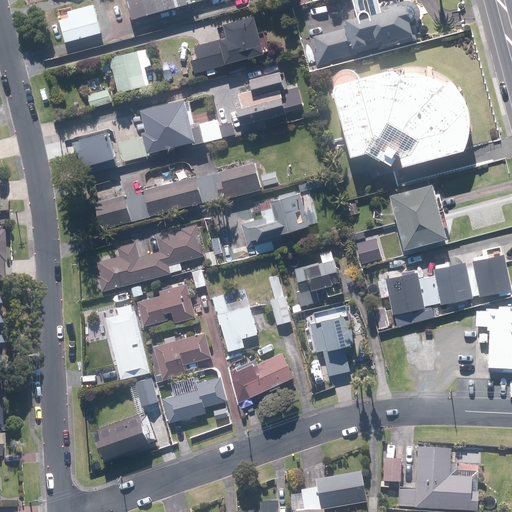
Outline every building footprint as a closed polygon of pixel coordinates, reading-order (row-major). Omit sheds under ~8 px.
[(126,0),(131,18),(191,2),(190,0),(126,0)] [(400,43),(399,41),(414,37),(412,27),(416,25),(419,22),(421,17),(421,12),(419,7),(415,3),(410,2),(406,3),(381,9),(379,0),(353,0),(358,18),(347,21),(348,26),(346,27),(347,30),(315,38),(319,53),(316,54),(319,67),(333,64),(333,61),(380,49),(381,51),(390,49),(389,46),(400,43)] [(69,18),(60,20),(65,41),(101,32),(94,4),(67,11),(69,18)] [(193,62),(196,75),(207,72),(215,69),(266,56),(256,18),(225,27),(229,39),(195,48),(199,60),(193,62)] [(147,49),(110,58),(119,93),(149,85),(145,67),(152,66),(147,49)] [(173,64),(166,64),(166,80),(174,80),(173,64)] [(337,90),(333,92),(349,154),(365,150),(379,158),(379,157),(389,163),(394,153),(399,156),(401,163),(461,147),(463,142),(465,137),(466,131),(467,126),(467,120),(467,115),(466,109),(465,104),(463,98),(460,93),(457,89),(454,84),(449,80),(442,82),(438,79),(433,77),(428,75),(423,74),(417,73),(412,72),(407,72),(401,73),(396,75),(391,69),(335,84),(337,90)] [(237,92),(241,105),(235,107),(240,124),(249,121),(252,131),(259,129),(256,120),(303,107),(298,86),(284,90),(279,71),(248,80),(250,89),(237,92)] [(90,95),(87,96),(90,108),(111,102),(110,97),(114,96),(112,88),(101,91),(100,88),(88,91),(90,95)] [(142,135),(147,153),(194,141),(184,100),(140,110),(146,132),(142,133),(142,135)] [(219,118),(204,122),(210,141),(224,138),(219,118)] [(83,175),(117,167),(109,134),(74,142),(83,175)] [(119,141),(124,162),(147,157),(147,153),(142,135),(119,141)] [(261,186),(278,182),(275,171),(258,175),(255,163),(204,177),(211,201),(220,198),(220,200),(262,189),(261,186)] [(196,176),(174,182),(181,208),(202,202),(203,203),(211,201),(204,177),(197,179),(196,176)] [(144,192),(135,194),(142,218),(181,208),(174,182),(143,190),(144,192)] [(400,222),(441,211),(436,194),(434,184),(392,194),(400,222)] [(308,219),(301,193),(272,201),(277,219),(268,221),(267,217),(242,223),(249,247),(283,237),(282,233),(310,226),(309,224),(308,219)] [(124,195),(95,202),(102,229),(142,218),(135,194),(125,197),(124,195)] [(358,213),(356,203),(348,204),(350,215),(358,213)] [(441,211),(400,222),(407,247),(447,237),(445,227),(441,211)] [(182,270),(179,262),(204,255),(197,224),(182,228),(182,230),(157,236),(160,251),(150,253),(156,277),(171,274),(170,273),(182,270)] [(234,248),(229,234),(213,240),(218,254),(234,248)] [(136,242),(117,246),(119,255),(97,260),(101,275),(99,276),(102,291),(156,277),(150,253),(139,256),(136,242)] [(242,249),(235,251),(236,258),(244,256),(242,249)] [(319,253),(322,262),(295,269),(301,291),(297,292),(300,306),(319,301),(316,289),(326,287),(328,296),(342,293),(330,250),(319,253)] [(467,268),(472,297),(511,289),(505,254),(472,260),(473,267),(467,268)] [(434,276),(426,277),(431,305),(472,297),(467,268),(466,262),(449,266),(448,262),(435,265),(435,268),(433,268),(434,276)] [(402,275),(385,278),(392,313),(431,305),(426,277),(419,279),(417,273),(415,273),(414,269),(401,272),(402,275)] [(193,272),(196,288),(205,286),(202,270),(193,272)] [(278,273),(269,276),(275,298),(270,299),(277,325),(291,321),(278,273)] [(138,302),(144,326),(168,319),(166,313),(171,312),(174,323),(196,317),(187,284),(159,291),(160,296),(138,302)] [(141,295),(138,286),(131,288),(133,297),(141,295)] [(130,289),(124,291),(126,299),(132,297),(130,289)] [(226,303),(224,294),(213,297),(228,351),(245,346),(242,338),(257,334),(249,305),(229,311),(226,303)] [(120,313),(107,317),(122,378),(151,371),(136,309),(133,309),(132,303),(118,306),(120,313)] [(389,325),(385,307),(375,309),(379,327),(389,325)] [(487,329),(489,329),(488,367),(511,367),(511,307),(499,307),(499,309),(487,309),(487,310),(476,310),(476,325),(487,326),(487,329)] [(303,310),(293,314),(297,325),(307,321),(303,310)] [(312,323),(318,351),(325,350),(352,343),(346,315),(318,321),(312,323)] [(162,374),(164,380),(187,373),(185,365),(212,357),(206,332),(177,340),(176,336),(166,339),(167,342),(155,346),(162,374)] [(255,359),(230,371),(240,401),(293,376),(282,351),(257,363),(255,359)] [(204,407),(228,401),(221,376),(196,383),(198,389),(163,399),(170,423),(206,413),(204,407)] [(142,411),(139,403),(144,401),(140,390),(136,391),(132,381),(115,387),(118,396),(104,401),(119,442),(142,434),(135,413),(142,411)] [(472,478),(450,476),(451,450),(418,448),(416,489),(399,489),(399,507),(415,508),(414,509),(475,511),(477,511),(478,493),(471,493),(472,478)] [(384,459),(382,483),(400,484),(401,460),(384,459)] [(319,479),(324,510),(368,503),(362,472),(319,479)] [(278,511),(278,502),(260,503),(260,511),(235,511),(278,511)]
